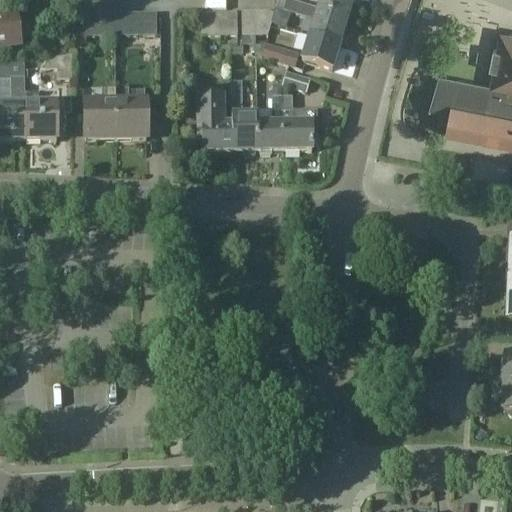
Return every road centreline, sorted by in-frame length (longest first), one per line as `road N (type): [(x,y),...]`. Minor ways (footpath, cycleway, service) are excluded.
road 1 (residential): [(346,213),(0,192)]
road 2 (residential): [(334,473),(0,487)]
road 3 (residential): [(346,213),(443,228),(459,241),(456,415)]
road 4 (residential): [(346,213),(334,473)]
road 5 (residential): [(346,213),(400,0)]
road 6 (unknown): [(162,202),(167,0)]
road 7 (residential): [(511,474),(334,473)]
